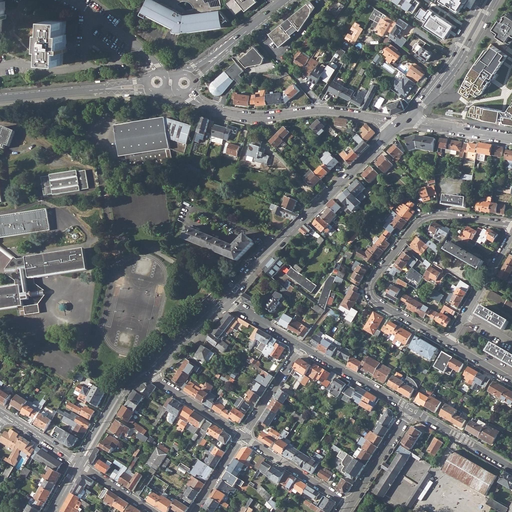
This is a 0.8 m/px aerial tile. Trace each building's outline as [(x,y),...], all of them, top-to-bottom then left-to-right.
[(148,14),(175,28),(173,31),(177,32),(181,32),(224,27),(223,22),(226,22),(228,20),(221,10),(221,6),(211,7),(209,2),(206,3),(204,0),(157,0),(156,0),(148,0),(141,14),(146,17),(148,14)] [(229,0),(226,3),(234,16),(243,9),(246,11),(258,2),(256,0),(229,0)] [(393,0),(414,14),(422,3),(418,0),(408,0),(408,1),(406,0),(393,0)] [(436,0),(443,4),(461,16),(470,0),(436,0)] [(299,31),(313,11),(308,4),(269,34),(279,47),(292,37),(291,35),(287,31),(295,25),(298,29),(299,31)] [(327,10),(335,15),(337,11),(330,6),(327,10)] [(426,6),(418,16),(428,23),(425,27),(444,40),(456,22),(437,10),(436,12),(426,6)] [(397,23),(387,16),(385,20),(381,18),(384,14),(375,9),(370,19),(379,23),(376,29),(379,31),(378,33),(379,34),(382,36),(383,36),(387,31),(391,33),(397,23)] [(511,10),(507,12),(496,26),(497,31),(510,40),(511,36),(511,10)] [(45,63),(62,65),(63,51),(67,51),(68,47),(66,46),(67,40),(67,34),(64,34),(66,21),(49,19),(48,33),(45,33),(45,41),(44,50),(46,50),(45,63)] [(399,19),(397,23),(403,28),(405,29),(408,25),(399,19)] [(350,42),(354,45),(363,30),(359,27),(360,25),(355,23),(351,30),(355,32),(352,36),(348,34),(345,39),(350,41),(350,42)] [(391,33),(396,36),(397,37),(399,34),(403,28),(397,23),(391,33)] [(291,35),(298,29),(295,25),(287,31),(291,35)] [(407,40),(399,34),(397,37),(396,36),(395,38),(390,34),(388,37),(402,47),(407,40)] [(307,37),(302,47),(307,49),(312,40),(307,37)] [(422,48),(426,43),(420,39),(417,43),(416,43),(412,47),(413,48),(411,50),(417,54),(416,55),(426,62),(426,61),(428,62),(430,59),(428,58),(431,54),(422,48)] [(387,57),(385,60),(389,63),(392,60),(394,62),(396,60),(400,56),(399,55),(400,54),(396,51),(397,51),(393,48),(394,47),(390,44),(388,47),(386,46),(384,49),(385,51),(383,54),(387,57)] [(507,55),(491,44),(459,90),(475,101),(507,55)] [(247,67),(261,65),(263,63),(264,58),(254,46),(243,56),(239,59),(246,68),(247,67)] [(337,52),(343,56),(346,51),(341,47),(337,52)] [(299,49),(292,59),(295,62),(301,53),(302,51),(299,49)] [(309,59),(301,53),(295,62),(303,67),(307,62),(309,59)] [(311,76),(317,67),(320,63),(312,58),(309,62),(310,63),(307,66),(303,72),(311,76)] [(236,62),(231,66),(238,74),(242,70),(236,62)] [(410,70),(406,76),(415,82),(417,79),(419,81),(421,78),(424,74),(424,73),(421,70),(421,69),(418,67),(419,66),(415,63),(413,66),(411,65),(408,68),(410,70)] [(317,67),(311,76),(309,79),(317,84),(321,78),(321,76),(324,72),(327,67),(323,64),(320,69),(317,67)] [(324,72),(321,76),(328,81),(336,69),(329,65),(327,67),(324,72)] [(212,92),(218,95),(222,93),(233,80),(225,71),(212,83),(210,85),(210,88),(212,92)] [(406,96),(416,83),(415,82),(406,76),(405,75),(399,83),(395,80),(392,85),(399,91),(405,95),(406,96)] [(333,81),(328,91),(332,93),(332,92),(339,96),(344,86),(333,81)] [(366,110),(368,106),(370,102),(375,93),(378,86),(373,84),(367,95),(361,106),(359,109),(366,110)] [(285,92),(286,102),(300,91),(295,85),(285,92)] [(380,95),(385,98),(390,89),(385,86),(380,95)] [(340,96),(349,100),(352,95),(354,91),(350,89),(349,90),(345,87),(340,96)] [(257,92),(257,94),(253,94),(251,104),(257,103),(257,105),(267,104),(267,96),(266,95),(266,90),(262,90),(261,92),(257,92)] [(350,101),(361,106),(367,95),(359,91),(356,97),(353,95),(350,101)] [(250,96),(237,94),(237,93),(236,92),(233,97),(232,99),(236,100),(236,104),(249,105),(250,96)] [(267,96),(267,104),(282,103),(280,93),(266,95),(267,96)] [(384,113),(392,114),(399,112),(404,110),(405,109),(401,100),(391,104),(390,102),(388,103),(389,105),(385,106),(384,113)] [(511,107),(511,109),(474,105),(473,117),(511,122),(511,107)] [(128,168),(128,170),(168,164),(173,163),(170,150),(174,150),(174,151),(184,155),(193,126),(166,118),(115,126),(120,157),(126,156),(127,165),(125,166),(125,169),(128,168)] [(203,118),(198,133),(201,134),(206,135),(208,128),(212,130),(214,121),(203,118)] [(348,125),(348,120),(336,118),(335,126),(347,128),(346,132),(350,133),(352,131),(352,126),(348,125)] [(311,128),(320,136),(325,131),(323,129),(325,127),(318,121),(311,128)] [(359,136),(365,142),(375,132),(366,123),(360,129),(363,132),(359,136)] [(226,131),(227,129),(216,125),(212,137),(224,140),(226,134),(226,131)] [(0,146),(4,148),(5,145),(8,146),(14,131),(2,126),(0,132),(0,146)] [(227,129),(226,131),(228,132),(236,134),(238,129),(228,126),(227,129)] [(277,135),(288,145),(291,142),(291,140),(294,136),(285,128),(277,135)] [(354,151),(359,156),(369,146),(365,142),(359,136),(358,135),(357,134),(353,138),(361,145),(354,151)] [(270,142),(282,153),(286,149),(285,148),(288,145),(277,135),(270,142)] [(418,149),(434,152),(436,139),(417,136),(407,139),(411,152),(418,149)] [(440,148),(452,150),(453,141),(441,139),(440,148)] [(252,140),(247,156),(256,159),(258,159),(261,153),(260,152),(261,148),(263,143),(252,140)] [(452,150),(464,152),(466,143),(453,141),(452,150)] [(464,152),(477,155),(477,154),(478,145),(466,143),(464,152)] [(226,153),(231,155),(236,157),(239,147),(229,144),(226,153)] [(493,146),(479,144),(478,145),(477,154),(480,154),(479,160),(485,162),(486,155),(492,156),(493,146)] [(393,160),(396,163),(401,159),(400,158),(405,154),(396,146),(389,153),(395,158),(393,160)] [(492,156),(497,156),(499,157),(499,158),(502,159),(504,148),(493,146),(492,156)] [(343,163),(348,167),(359,156),(354,151),(353,150),(353,149),(347,154),(344,151),(341,155),(346,160),(343,163)] [(254,164),(256,159),(247,156),(245,161),(254,164)] [(325,164),(331,171),(339,162),(333,156),(325,164)] [(377,164),(385,173),(393,166),(384,156),(380,159),(381,160),(377,164)] [(325,164),(315,174),(321,180),(331,171),(325,164)] [(364,176),(371,183),(379,175),(372,167),(364,176)] [(40,177),(43,195),(52,193),(52,194),(79,190),(79,189),(88,188),(85,170),(76,171),(76,170),(49,174),(49,175),(40,177)] [(187,173),(201,179),(202,175),(190,171),(188,170),(187,173)] [(321,180),(315,174),(311,170),(303,179),(313,189),(318,183),(321,185),(323,182),(321,180)] [(349,190),(356,198),(366,188),(358,180),(349,190)] [(420,189),(423,201),(430,199),(429,196),(434,194),(433,190),(435,189),(434,185),(420,189)] [(343,209),(349,215),(362,203),(356,198),(349,190),(340,198),(339,199),(346,206),(347,206),(343,209)] [(282,208),(293,213),(299,198),(287,193),(284,201),(285,201),(282,208)] [(444,205),(465,208),(467,199),(445,196),(444,205)] [(481,211),(491,212),(492,203),(493,197),(488,197),(487,203),(485,202),(485,203),(478,202),(477,210),(481,210),(481,211)] [(330,208),(335,213),(341,207),(333,199),(327,206),(330,208)] [(398,215),(407,222),(415,212),(411,209),(415,205),(410,201),(406,206),(398,215)] [(506,205),(492,203),(491,212),(505,214),(506,205)] [(285,216),(294,220),(299,215),(293,213),(282,208),(272,204),(270,209),(275,211),(275,212),(275,214),(284,218),(285,216)] [(395,213),(398,215),(406,206),(403,204),(402,204),(395,213)] [(322,217),(329,224),(337,216),(335,213),(330,208),(322,217)] [(46,209),(0,215),(0,237),(50,230),(46,209)] [(387,230),(392,234),(397,227),(401,229),(407,222),(398,215),(395,213),(394,212),(386,222),(388,223),(384,227),(388,229),(387,230)] [(322,232),(324,230),(326,228),(327,228),(330,225),(329,224),(322,217),(314,225),(322,232)] [(438,246),(441,248),(445,241),(448,235),(450,232),(452,230),(447,227),(446,229),(445,231),(443,229),(444,228),(435,223),(431,230),(436,234),(434,238),(440,242),(438,246)] [(306,235),(307,236),(310,234),(313,236),(316,232),(308,224),(301,231),(306,236),(306,235)] [(333,227),(330,225),(327,228),(326,228),(324,230),(327,233),(333,227)] [(254,230),(275,239),(281,233),(274,230),(274,229),(270,228),(268,231),(256,226),(254,230)] [(184,239),(237,261),(254,244),(252,242),(253,241),(251,239),(251,240),(246,235),(234,247),(188,227),(184,239)] [(469,227),(467,231),(464,235),(465,235),(463,239),(468,242),(474,246),(475,246),(475,245),(477,242),(473,239),(471,238),(472,235),(474,236),(475,234),(476,235),(477,233),(478,232),(477,232),(469,227)] [(477,242),(481,244),(482,241),(486,243),(488,239),(494,242),(498,235),(489,229),(488,231),(485,229),(477,242)] [(375,245),(383,251),(389,244),(386,241),(392,234),(387,230),(375,245)] [(472,249),(474,246),(468,242),(463,239),(460,238),(450,232),(448,235),(472,249)] [(351,243),(360,235),(358,233),(349,241),(351,243)] [(429,246),(438,253),(441,248),(438,246),(430,240),(426,245),(417,237),(411,245),(417,249),(415,251),(418,253),(421,256),(429,246)] [(446,250),(480,270),(484,262),(451,242),(446,250)] [(477,242),(475,245),(490,253),(492,250),(481,244),(477,242)] [(0,249),(12,259),(14,256),(0,245),(0,249)] [(372,265),(377,259),(383,251),(375,245),(373,248),(371,246),(366,252),(360,249),(357,255),(372,265)] [(26,257),(30,278),(35,277),(88,269),(85,248),(26,257)] [(342,261),(345,262),(346,258),(349,259),(353,253),(347,250),(344,256),(342,261)] [(416,262),(415,261),(411,258),(413,256),(406,251),(400,258),(407,264),(412,267),(416,262)] [(277,255),(264,270),(273,278),(287,263),(277,255)] [(21,285),(24,307),(26,315),(40,313),(39,304),(34,305),(30,278),(26,257),(17,259),(14,256),(12,259),(5,269),(9,268),(9,272),(6,273),(15,280),(20,280),(21,285)] [(401,271),(407,264),(400,258),(394,266),(401,271)] [(356,272),(363,276),(368,268),(361,264),(357,261),(352,269),(356,272)] [(499,277),(506,281),(510,274),(511,270),(511,267),(506,264),(499,277)] [(292,267),(287,274),(293,279),(294,277),(307,287),(306,288),(311,292),(316,285),(300,273),(292,267)] [(420,284),(424,277),(413,268),(406,276),(412,280),(414,279),(415,280),(420,284)] [(436,282),(440,285),(445,276),(432,268),(428,275),(431,278),(436,281),(436,282)] [(352,278),(353,278),(355,280),(354,282),(358,285),(363,276),(356,272),(352,278)] [(319,306),(325,310),(327,304),(330,296),(330,295),(335,281),(337,277),(331,275),(328,279),(320,304),(321,304),(320,305),(318,304),(318,305),(319,306)] [(335,281),(341,284),(344,279),(342,278),(337,276),(337,277),(335,281)] [(35,277),(30,278),(34,305),(39,304),(46,295),(45,295),(44,289),(45,289),(36,283),(35,277)] [(397,282),(406,287),(408,284),(406,283),(399,279),(397,282)] [(283,287),(287,291),(291,286),(290,285),(291,283),(288,280),(283,287)] [(0,288),(0,310),(24,307),(21,285),(0,288)] [(345,298),(355,304),(360,296),(356,293),(359,288),(353,285),(352,287),(350,286),(345,293),(347,295),(345,298)] [(400,290),(392,285),(386,296),(397,302),(399,299),(396,297),(400,290)] [(289,296),(294,288),(291,286),(287,291),(285,293),(289,296)] [(455,294),(463,298),(468,290),(460,286),(455,294)] [(266,308),(272,313),(275,309),(277,309),(278,308),(278,307),(277,306),(281,302),(283,303),(284,301),(284,298),(283,297),(283,295),(279,291),(273,297),(275,298),(266,308)] [(487,298),(511,311),(511,302),(492,291),(487,298)] [(432,298),(439,302),(442,295),(435,292),(432,298)] [(245,302),(257,309),(261,302),(245,293),(242,296),(243,301),(245,302)] [(451,302),(458,307),(463,298),(455,294),(451,302)] [(408,308),(416,313),(421,304),(405,295),(402,300),(410,305),(408,308)] [(359,312),(353,308),(355,304),(345,298),(341,306),(342,306),(340,309),(345,312),(345,311),(349,313),(348,314),(355,319),(359,312)] [(426,314),(437,320),(440,315),(437,313),(421,304),(416,313),(424,318),(426,314)] [(436,321),(447,327),(451,320),(443,314),(445,310),(453,315),(456,311),(445,305),(440,315),(437,320),(436,321)] [(316,311),(322,315),(325,310),(319,306),(316,311)] [(478,315),(504,330),(509,322),(482,306),(478,315)] [(332,310),(328,316),(336,322),(340,316),(332,310)] [(223,321),(233,327),(234,324),(232,323),(234,320),(236,321),(238,321),(248,327),(250,324),(230,312),(223,321)] [(364,330),(377,338),(381,332),(377,330),(384,318),(374,313),(364,330)] [(289,329),(294,320),(285,314),(280,318),(276,319),(275,321),(289,329)] [(295,317),(294,320),(307,327),(309,325),(295,317)] [(304,337),(311,329),(307,327),(294,320),(289,329),(304,337)] [(227,334),(228,334),(232,330),(233,331),(235,328),(233,327),(223,321),(218,327),(225,332),(227,334)] [(390,334),(396,337),(401,328),(390,322),(387,327),(384,325),(382,331),(390,335),(390,334)] [(232,344),(232,343),(225,338),(228,334),(227,334),(225,332),(218,327),(212,334),(229,346),(230,345),(231,345),(232,344)] [(250,339),(255,342),(256,339),(257,338),(260,330),(257,328),(250,339)] [(396,337),(393,343),(395,344),(399,346),(402,343),(405,345),(411,334),(401,328),(396,337)] [(263,352),(273,337),(267,334),(260,330),(257,338),(256,339),(261,342),(257,349),(263,352)] [(317,349),(323,339),(321,337),(323,333),(320,331),(310,345),(317,349)] [(207,340),(224,353),(229,346),(212,334),(207,340)] [(327,334),(325,337),(323,339),(317,349),(321,351),(327,354),(332,345),(334,342),(336,339),(327,334)] [(270,354),(278,359),(287,346),(280,341),(273,337),(263,352),(263,353),(269,357),(270,354)] [(410,348),(432,361),(438,349),(416,337),(410,348)] [(328,355),(331,357),(337,347),(334,345),(336,343),(334,342),(332,345),(327,354),(328,355)] [(203,346),(211,351),(213,348),(205,343),(203,346)] [(488,352),(511,365),(511,354),(493,343),(488,352)] [(203,346),(195,359),(196,359),(204,364),(211,351),(203,346)] [(340,348),(337,347),(331,357),(334,358),(340,348)] [(343,358),(348,361),(353,353),(343,348),(338,356),(343,359),(343,358)] [(435,367),(445,373),(453,358),(443,353),(435,367)] [(190,375),(190,376),(193,371),(194,372),(195,370),(195,369),(197,366),(193,363),(196,359),(195,359),(189,355),(180,369),(190,375)] [(370,372),(375,375),(381,364),(367,356),(363,363),(360,369),(369,374),(370,372)] [(351,368),(358,372),(360,369),(363,363),(353,358),(348,366),(351,368)] [(445,373),(450,376),(453,369),(459,372),(464,364),(453,358),(445,373)] [(303,375),(306,376),(307,374),(312,366),(301,359),(297,365),(294,369),(297,371),(303,375)] [(274,377),(255,364),(254,367),(262,372),(261,373),(262,374),(261,375),(266,379),(263,383),(268,386),(271,381),(274,377)] [(319,379),(324,370),(315,364),(309,374),(311,375),(310,376),(317,381),(319,379)] [(375,375),(374,377),(384,383),(392,370),(388,368),(387,369),(385,367),(385,366),(381,364),(375,375)] [(469,368),(465,376),(466,376),(467,377),(466,379),(467,382),(472,385),(475,381),(479,373),(469,368)] [(187,379),(189,377),(190,375),(180,369),(173,380),(183,386),(185,382),(186,383),(188,380),(187,379)] [(324,370),(319,379),(323,381),(321,383),(327,387),(329,385),(330,383),(336,374),(332,371),(331,374),(324,370)] [(75,379),(81,383),(85,376),(79,372),(75,379)] [(389,386),(400,392),(404,383),(404,384),(405,383),(401,380),(403,377),(402,375),(399,373),(397,374),(395,377),(394,377),(389,386)] [(470,388),(475,391),(478,384),(485,388),(490,379),(479,373),(475,381),(472,385),(470,388)] [(301,376),(296,385),(299,387),(301,383),(306,376),(303,375),(302,377),(301,376)] [(404,383),(400,392),(410,398),(415,389),(416,390),(418,386),(414,380),(408,377),(405,383),(404,384),(404,383)] [(346,384),(337,378),(333,383),(334,384),(333,385),(330,383),(329,385),(327,387),(326,389),(329,391),(330,393),(336,397),(338,396),(346,384)] [(439,382),(451,389),(452,386),(441,380),(439,382)] [(202,390),(199,388),(197,390),(193,388),(195,385),(196,384),(191,381),(185,390),(190,394),(197,398),(202,390)] [(199,400),(204,403),(211,393),(214,387),(207,382),(202,390),(203,390),(198,399),(199,400)] [(489,392),(502,399),(507,389),(495,382),(489,392)] [(137,389),(150,397),(157,387),(152,384),(145,384),(137,389)] [(264,392),(266,389),(257,384),(256,386),(255,385),(254,387),(255,387),(254,389),(250,387),(250,389),(251,390),(253,391),(261,397),(264,392)] [(104,391),(97,388),(92,385),(89,390),(79,386),(75,394),(80,397),(78,400),(86,404),(87,402),(97,407),(98,407),(106,392),(104,391)] [(357,401),(361,403),(368,392),(361,388),(356,385),(351,395),(358,399),(357,401)] [(295,393),(286,388),(283,386),(281,390),(290,396),(292,397),(295,393)] [(11,395),(1,389),(0,389),(0,401),(5,405),(11,395)] [(501,401),(511,408),(511,407),(511,392),(507,389),(502,399),(501,401)] [(251,390),(248,394),(249,395),(247,400),(250,402),(252,404),(255,405),(259,400),(261,397),(253,391),(251,390)] [(287,400),(290,396),(281,390),(277,395),(276,398),(281,401),(283,397),(287,400)] [(129,399),(138,405),(144,396),(135,391),(126,397),(129,399)] [(360,404),(371,411),(372,410),(374,407),(369,404),(371,400),(374,402),(377,397),(372,394),(368,392),(361,403),(360,404)] [(416,401),(426,407),(431,397),(433,394),(430,392),(427,397),(421,393),(416,401)] [(219,398),(211,393),(204,403),(207,405),(212,408),(217,401),(219,398)] [(11,405),(22,411),(28,402),(18,395),(11,405)] [(165,407),(168,409),(175,398),(171,396),(164,406),(165,407)] [(246,413),(252,404),(250,402),(247,400),(243,397),(242,397),(236,406),(246,413)] [(442,403),(431,397),(426,407),(436,413),(442,403)] [(168,409),(167,410),(174,414),(170,419),(171,421),(174,423),(185,405),(179,401),(175,398),(168,409)] [(138,405),(129,399),(125,405),(134,411),(136,412),(136,411),(135,410),(136,408),(138,405)] [(269,408),(277,413),(281,408),(282,409),(285,406),(285,405),(275,399),(271,405),(269,408)] [(26,414),(34,420),(38,413),(34,410),(37,407),(28,401),(28,402),(22,411),(20,413),(25,416),(26,414)] [(223,405),(217,401),(212,408),(216,411),(221,414),(225,408),(226,407),(223,405)] [(82,415),(90,420),(95,412),(86,407),(85,410),(82,409),(81,410),(69,403),(67,408),(81,416),(82,415)] [(441,416),(452,422),(458,411),(447,404),(441,416)] [(132,415),(134,411),(125,405),(119,415),(129,422),(133,415),(132,415)] [(168,409),(165,407),(158,418),(161,420),(167,410),(168,409)] [(182,414),(182,415),(191,420),(196,412),(192,410),(191,411),(186,407),(182,414)] [(230,417),(240,423),(245,415),(235,409),(231,415),(227,412),(228,411),(225,408),(221,414),(229,419),(230,417)] [(277,413),(269,408),(265,415),(261,421),(271,427),(272,426),(270,425),(275,418),(283,422),(285,418),(277,413)] [(379,423),(387,429),(393,419),(392,419),(393,417),(392,412),(388,409),(383,416),(381,415),(379,418),(381,419),(379,423)] [(462,413),(458,411),(452,422),(462,428),(466,421),(460,417),(462,413)] [(191,420),(190,421),(200,428),(206,419),(199,414),(196,412),(191,420)] [(51,421),(47,418),(42,414),(41,414),(34,424),(45,431),(51,421)] [(356,421),(361,424),(362,422),(359,420),(360,418),(354,414),(351,418),(356,421)] [(71,424),(74,425),(78,426),(73,434),(82,439),(87,430),(76,423),(72,421),(64,416),(62,420),(71,424)] [(79,418),(76,422),(88,429),(90,425),(84,421),(79,418)] [(122,434),(126,436),(127,434),(128,434),(130,429),(117,420),(110,431),(121,437),(122,434)] [(140,432),(141,433),(144,428),(134,421),(133,423),(137,425),(135,428),(140,432)] [(180,427),(185,429),(188,424),(183,421),(180,427)] [(209,421),(203,429),(207,431),(205,434),(203,438),(202,437),(198,444),(201,445),(205,438),(208,433),(214,424),(209,421)] [(467,430),(480,438),(487,425),(480,421),(478,424),(472,421),(467,430)] [(378,436),(383,439),(385,436),(389,430),(387,429),(379,423),(378,423),(377,425),(379,426),(375,433),(378,436)] [(214,424),(208,433),(210,435),(211,434),(220,439),(225,431),(218,427),(214,424)] [(480,438),(493,445),(500,432),(487,425),(480,438)] [(409,434),(418,440),(423,433),(414,426),(409,434)] [(6,432),(0,442),(5,445),(5,444),(12,448),(14,450),(20,440),(17,438),(18,435),(11,430),(9,434),(6,432)] [(58,440),(70,448),(74,447),(78,439),(63,430),(58,440)] [(378,436),(375,433),(370,430),(364,439),(365,439),(371,443),(377,448),(380,444),(383,439),(378,436)] [(263,442),(272,448),(276,440),(278,441),(281,436),(282,435),(276,431),(272,437),(263,432),(259,439),(263,442)] [(141,433),(140,432),(137,437),(146,442),(149,438),(141,433)] [(403,443),(412,449),(418,440),(409,434),(403,443)] [(105,449),(110,453),(114,448),(115,449),(120,441),(110,435),(105,442),(103,441),(100,446),(98,445),(96,447),(102,451),(103,452),(105,449)] [(220,441),(226,445),(231,439),(224,435),(220,441)] [(334,445),(336,446),(342,436),(340,435),(334,445)] [(20,450),(31,457),(35,450),(32,448),(34,445),(21,437),(20,440),(14,450),(10,457),(16,461),(19,454),(19,453),(20,450)] [(427,451),(435,455),(443,442),(435,437),(427,451)] [(363,450),(372,456),(374,452),(377,448),(371,443),(365,439),(362,443),(364,444),(361,449),(363,450)] [(279,452),(283,455),(289,445),(284,442),(280,440),(274,449),(279,452)] [(288,457),(293,460),(299,451),(291,446),(292,445),(290,444),(289,445),(283,455),(287,457),(288,458),(288,457)] [(129,461),(132,462),(136,456),(137,456),(141,450),(134,446),(131,451),(130,452),(129,452),(127,454),(132,457),(129,461)] [(161,446),(159,448),(168,454),(170,452),(161,446)] [(217,446),(213,453),(221,459),(223,456),(226,452),(217,446)] [(383,497),(410,455),(410,454),(411,452),(401,446),(397,452),(400,454),(391,467),(386,463),(383,467),(388,471),(375,492),(383,497)] [(102,452),(102,451),(96,447),(90,459),(92,465),(93,465),(100,452),(102,452)] [(244,463),(249,467),(251,464),(247,462),(247,463),(245,462),(246,460),(249,456),(253,450),(250,447),(242,449),(236,458),(244,463)] [(363,464),(366,466),(369,461),(372,456),(363,450),(361,449),(360,448),(359,447),(353,457),(353,458),(357,460),(363,464)] [(147,464),(157,471),(160,467),(168,454),(159,448),(158,448),(147,464)] [(48,467),(57,472),(62,464),(41,450),(36,459),(35,458),(34,459),(48,467)] [(354,477),(357,479),(359,476),(362,472),(366,466),(363,464),(357,460),(353,458),(353,457),(342,450),(340,453),(338,457),(344,461),(342,463),(343,466),(345,467),(342,471),(343,473),(345,474),(345,475),(352,480),(354,477)] [(206,461),(205,463),(214,469),(217,465),(221,459),(213,453),(209,451),(208,453),(212,455),(210,459),(211,460),(209,463),(206,461)] [(300,466),(304,468),(311,457),(309,456),(309,458),(299,451),(293,460),(301,465),(300,466)] [(453,451),(443,471),(488,495),(498,475),(453,451)] [(311,457),(304,468),(307,471),(313,474),(323,458),(314,452),(311,457)] [(414,454),(411,452),(410,454),(410,455),(418,460),(420,458),(418,456),(417,456),(416,457),(413,455),(414,454)] [(128,468),(131,470),(136,463),(135,463),(139,458),(137,456),(136,456),(132,462),(128,468)] [(255,467),(259,469),(264,461),(267,458),(263,456),(255,467)] [(7,463),(12,466),(16,461),(10,457),(8,461),(7,463)] [(24,468),(27,469),(32,458),(30,457),(24,468)] [(228,471),(240,479),(240,477),(239,477),(241,474),(238,472),(244,463),(236,458),(232,465),(228,471)] [(100,459),(96,468),(108,474),(112,466),(100,459)] [(122,468),(119,472),(118,475),(114,472),(111,477),(113,479),(119,482),(125,472),(128,468),(116,460),(114,463),(122,468)] [(191,473),(205,483),(209,477),(214,469),(205,463),(201,461),(200,460),(191,473)] [(272,466),(264,461),(259,469),(257,472),(255,476),(258,477),(261,472),(267,475),(270,471),(269,471),(272,466)] [(179,465),(188,472),(190,469),(181,462),(179,465)] [(6,482),(7,479),(13,468),(10,466),(8,469),(7,468),(1,479),(4,481),(6,482)] [(48,477),(43,475),(42,477),(43,478),(56,485),(62,474),(57,472),(48,467),(46,470),(50,472),(48,477)] [(280,482),(286,474),(275,467),(269,477),(280,483),(280,482)] [(322,468),(321,470),(328,475),(330,471),(322,467),(322,468)] [(20,475),(26,478),(30,471),(27,469),(24,468),(20,475)] [(128,468),(125,472),(135,479),(137,476),(131,472),(132,471),(131,470),(128,468)] [(331,477),(328,475),(321,470),(318,475),(322,477),(321,478),(328,481),(331,477)] [(239,481),(240,479),(228,471),(225,475),(223,479),(231,484),(235,478),(239,481)] [(139,473),(137,476),(135,479),(125,472),(119,482),(126,487),(133,492),(144,476),(139,473)] [(293,475),(287,472),(286,474),(280,482),(288,487),(287,488),(290,491),(292,488),(295,484),(298,479),(293,475)] [(427,472),(421,480),(426,483),(431,475),(427,472)] [(499,482),(511,489),(511,475),(506,472),(505,474),(499,482)] [(85,477),(82,478),(80,477),(77,483),(85,488),(88,484),(92,486),(95,481),(86,475),(85,477)] [(143,498),(145,499),(151,491),(149,490),(158,477),(155,475),(141,497),(143,498)] [(190,486),(199,492),(202,489),(205,484),(192,476),(187,484),(189,485),(189,486),(190,486)] [(241,476),(240,477),(240,479),(249,485),(251,482),(241,476)] [(43,478),(41,482),(44,483),(42,487),(51,492),(56,485),(43,478)] [(337,490),(342,494),(348,493),(350,490),(353,486),(342,479),(342,480),(343,481),(337,490)] [(234,492),(237,489),(234,487),(222,480),(219,485),(216,489),(224,493),(226,495),(228,496),(230,491),(234,492)] [(295,484),(292,488),(294,489),(295,488),(303,494),(304,492),(309,486),(304,482),(300,480),(297,485),(295,484)] [(427,503),(438,485),(430,480),(419,497),(427,503)] [(71,493),(76,495),(78,492),(82,494),(85,489),(86,491),(87,489),(85,488),(77,483),(71,493)] [(258,490),(268,501),(270,499),(271,496),(261,485),(259,488),(258,490)] [(410,509),(423,488),(418,485),(405,506),(410,509)] [(185,495),(194,501),(196,498),(199,492),(190,486),(187,490),(184,495),(185,495)] [(304,492),(317,500),(321,493),(314,489),(309,486),(304,492)] [(39,502),(44,505),(51,492),(42,487),(38,493),(42,496),(39,502)] [(106,488),(99,497),(103,499),(109,490),(106,488)] [(76,495),(81,499),(86,492),(90,495),(92,492),(87,489),(86,491),(85,489),(82,494),(78,492),(76,495)] [(222,501),(226,495),(224,493),(216,489),(213,494),(211,498),(220,504),(228,508),(229,506),(222,501)] [(104,501),(113,507),(113,506),(119,497),(114,493),(111,491),(104,501)] [(151,503),(157,507),(162,498),(164,496),(157,491),(155,494),(153,493),(148,501),(151,503)] [(79,500),(87,506),(88,504),(81,499),(76,495),(71,493),(66,503),(78,511),(80,511),(88,511),(83,508),(82,510),(79,509),(80,506),(77,504),(79,500)] [(183,499),(192,504),(192,503),(194,501),(185,495),(183,499)] [(160,509),(164,511),(168,511),(171,508),(175,503),(164,496),(162,498),(157,507),(160,509)] [(113,506),(122,511),(128,511),(133,506),(119,497),(113,506)] [(318,507),(326,511),(329,511),(336,503),(325,497),(318,507)] [(32,498),(31,500),(33,501),(31,505),(29,503),(28,505),(32,507),(41,511),(44,505),(39,502),(32,498)] [(207,503),(205,506),(204,508),(209,511),(214,511),(220,504),(211,498),(207,503)] [(488,504),(500,511),(507,511),(510,509),(491,498),(488,504)] [(274,508),(277,510),(279,507),(276,505),(277,503),(270,499),(268,501),(274,509),(274,508)] [(326,511),(318,507),(307,499),(304,503),(318,511),(317,511),(326,511)] [(175,503),(171,508),(176,511),(186,511),(187,511),(189,508),(177,500),(175,503)] [(75,511),(77,511),(78,511),(66,503),(60,511),(72,511),(74,511),(75,511)]
